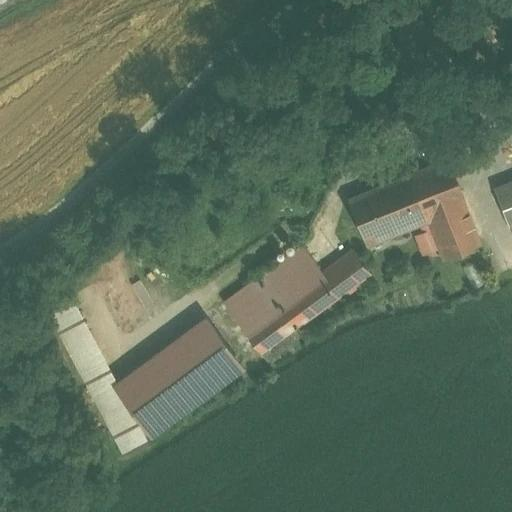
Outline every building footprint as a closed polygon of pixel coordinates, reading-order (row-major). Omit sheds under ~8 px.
[(511,84),(500,89),(511,123),(511,84)] [(447,162),(411,175),(429,221),(444,259),(479,245),(447,162)] [(411,175),(350,199),(367,244),(429,221),(411,175)] [(511,182),(498,189),(511,223),(511,222),(511,182)] [(304,246),(226,303),(245,329),(305,284),(323,271),(304,246)] [(323,271),(305,284),(322,309),(371,273),(353,249),(323,271)] [(305,284),(245,329),(263,353),(296,329),(322,309),(305,284)] [(146,440),(71,297),(50,309),(124,451),(146,440)] [(296,329),(263,353),(268,360),(301,336),(296,329)]
